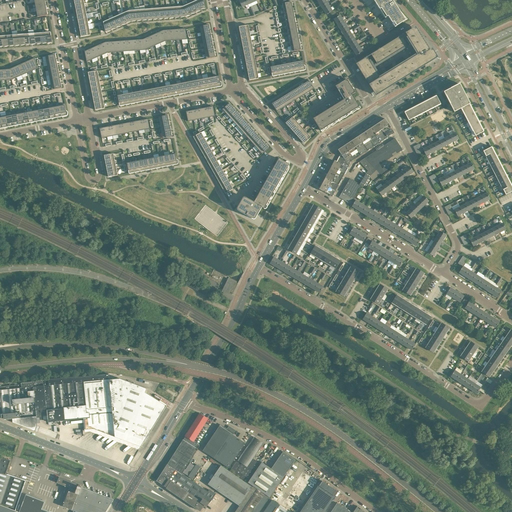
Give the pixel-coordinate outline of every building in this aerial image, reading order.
[(324,0),(319,3),(323,9),(329,5),(325,0),(324,0)] [(394,27),(395,27),(407,19),(398,9),(392,0),(391,1),(390,0),(375,0),(376,1),(375,2),(379,10),(381,9),(387,17),(388,17),(392,23),(394,22),(396,26),(394,27)] [(332,11),(329,5),(323,9),(326,15),(329,13),(330,13),(332,11)] [(334,19),(337,24),(343,21),(340,15),(334,19)] [(337,24),(340,29),(346,26),(345,23),(346,22),(344,20),(343,21),(337,24)] [(340,29),(343,35),(349,31),(346,26),(340,29)] [(432,48),(429,50),(415,27),(397,38),(397,37),(394,39),(394,40),(391,42),(391,41),(388,43),(388,44),(385,46),(384,45),(381,47),(382,48),(378,50),(378,49),(375,51),(375,52),(356,64),(358,68),(360,72),(360,71),(363,75),(362,75),(364,78),(365,78),(367,82),(366,82),(368,85),(369,85),(371,89),(373,92),(376,96),(438,58),(432,48)] [(343,35),(347,40),(353,36),(349,31),(343,35)] [(353,36),(347,40),(350,45),(356,41),(353,36)] [(350,45),(353,50),(359,46),(357,44),(359,43),(357,40),(356,41),(350,45)] [(362,51),(359,46),(353,50),(356,55),(359,54),(360,53),(362,51)] [(219,76),(213,77),(215,88),(221,87),(221,86),(222,86),(222,83),(221,82),(220,82),(220,81),(219,76)] [(313,119),(321,131),(359,107),(352,95),(355,93),(347,79),(335,86),(344,100),(313,119)] [(309,81),(304,84),(309,91),(314,89),(309,81)] [(304,94),(309,91),(304,84),(300,86),(304,94)] [(454,112),(462,108),(470,104),(459,84),(443,92),(454,112)] [(300,97),(304,94),(300,86),(295,89),(300,97)] [(290,92),(295,100),(300,97),(295,89),(290,92)] [(291,103),(295,100),(290,92),(286,95),(291,103)] [(286,95),(281,98),(286,106),(291,103),(286,95)] [(436,96),(432,98),(436,106),(441,104),(436,96)] [(281,98),(276,101),(281,109),(286,106),(281,98)] [(431,108),(436,106),(432,98),(427,100),(431,108)] [(427,100),(423,103),(427,111),(431,108),(427,100)] [(277,112),(281,109),(276,101),(272,104),(277,112)] [(226,114),(233,108),(229,103),(222,109),(226,114)] [(422,113),(427,111),(423,103),(418,105),(422,113)] [(61,116),(61,117),(67,116),(68,115),(68,112),(66,111),(66,110),(65,104),(59,105),(61,116)] [(470,104),(462,108),(464,113),(472,109),(470,104)] [(422,113),(418,105),(414,107),(418,115),(422,113)] [(413,118),(418,115),(414,107),(409,110),(413,118)] [(236,112),(233,108),(226,114),(229,118),(236,112)] [(466,117),(474,113),(472,109),(464,113),(466,117)] [(413,118),(409,110),(404,112),(408,120),(413,118)] [(236,112),(229,118),(233,122),(240,116),(236,112)] [(474,113),(466,117),(469,122),(477,118),(474,113)] [(233,122),(237,126),(244,120),(240,116),(233,122)] [(290,127),(296,121),(292,117),(285,123),(289,127),(290,127)] [(471,126),(479,122),(477,118),(469,122),(471,126)] [(378,123),(387,137),(394,133),(385,119),(378,123)] [(247,124),(244,120),(237,126),(240,130),(247,124)] [(300,125),(296,121),(290,127),(289,127),(293,131),(300,125)] [(473,131),(481,127),(479,122),(471,126),(473,131)] [(380,142),(387,137),(378,123),(371,128),(380,142)] [(240,130),(244,134),(251,128),(247,124),(240,130)] [(300,125),(293,131),(296,135),(297,135),(303,129),(300,125)] [(481,127),(473,131),(476,136),(484,131),(481,127)] [(254,132),(251,128),(244,134),(247,138),(254,132)] [(365,132),(374,146),(380,142),(371,128),(365,132)] [(300,139),(307,133),(303,129),(297,135),(296,135),(300,139)] [(204,137),(201,132),(193,137),(196,142),(196,141),(204,137)] [(258,136),(254,132),(247,138),(251,142),(258,136)] [(358,137),(367,151),(374,146),(365,132),(358,137)] [(300,139),(304,144),(311,137),(307,133),(300,139)] [(450,135),(453,142),(458,139),(455,133),(450,135)] [(448,144),(453,142),(450,135),(444,138),(448,144)] [(255,146),(262,140),(258,136),(251,142),(255,146)] [(196,141),(196,142),(199,146),(207,142),(204,137),(196,141)] [(359,152),(360,155),(367,151),(358,137),(351,141),(358,152),(359,152)] [(378,149),(365,158),(376,170),(380,174),(381,174),(384,172),(380,165),(393,156),(391,154),(396,151),(397,153),(398,153),(402,150),(395,138),(383,146),(378,149)] [(442,147),(448,144),(444,138),(439,141),(442,147)] [(255,146),(258,150),(265,144),(262,140),(255,146)] [(354,154),(358,152),(351,141),(345,145),(354,159),(357,158),(354,154)] [(437,150),(442,147),(439,141),(434,144),(437,150)] [(199,146),(201,151),(202,151),(209,147),(207,142),(199,146)] [(269,148),(265,144),(258,150),(262,154),(269,148)] [(432,153),(437,150),(434,144),(428,146),(432,153)] [(340,154),(348,166),(350,163),(349,162),(354,159),(345,145),(338,150),(340,154)] [(426,155),(432,153),(428,146),(423,149),(424,151),(424,152),(424,153),(425,153),(426,155)] [(209,147),(202,151),(201,151),(204,156),(212,151),(209,147)] [(484,151),(486,156),(494,152),(492,147),(484,151)] [(204,156),(207,161),(207,160),(215,156),(212,151),(204,156)] [(494,152),(486,156),(489,161),(497,156),(494,152)] [(336,162),(347,168),(348,166),(340,154),(336,162)] [(207,161),(209,165),(210,165),(217,161),(215,156),(207,160),(207,161)] [(499,161),(497,156),(489,161),(491,165),(499,161)] [(350,179),(342,192),(345,194),(347,195),(350,197),(352,198),(360,185),(363,187),(369,177),(372,181),(380,174),(376,170),(365,158),(359,162),(368,171),(359,184),(350,179)] [(289,164),(280,159),(279,159),(278,159),(278,160),(268,177),(254,202),(245,197),(244,197),(243,198),(238,207),(240,208),(238,211),(252,219),(255,214),(257,215),(262,207),(264,209),(289,164)] [(217,161),(210,165),(209,165),(212,170),(220,165),(217,161)] [(331,167),(344,174),(347,168),(336,162),(334,161),(331,167)] [(491,165),(494,170),(502,166),(499,161),(491,165)] [(465,165),(469,172),(474,169),(471,163),(465,165)] [(212,170),(215,175),(215,174),(223,170),(220,165),(212,170)] [(463,174),(469,172),(465,165),(460,168),(463,174)] [(409,166),(404,170),(408,176),(413,172),(411,169),(412,169),(411,168),(409,166)] [(504,171),(502,166),(494,170),(496,175),(504,171)] [(344,174),(331,167),(328,172),(341,179),(344,174)] [(458,177),(463,174),(460,168),(455,171),(458,177)] [(223,170),(215,174),(215,175),(217,179),(218,179),(225,175),(223,170)] [(404,170),(398,174),(403,180),(408,176),(404,170)] [(453,180),(458,177),(455,171),(449,174),(453,180)] [(496,175),(499,180),(507,176),(504,171),(496,175)] [(341,179),(328,172),(325,178),(338,185),(341,179)] [(398,174),(393,178),(397,184),(403,180),(398,174)] [(447,183),(453,180),(449,174),(447,175),(444,176),(447,183)] [(217,179),(220,184),(228,180),(225,175),(218,179),(217,179)] [(442,186),(447,183),(444,176),(439,179),(440,182),(440,183),(442,186)] [(509,180),(507,176),(499,180),(501,185),(509,180)] [(322,183),(335,191),(338,185),(325,178),(322,183)] [(393,178),(388,182),(392,187),(397,184),(393,178)] [(228,180),(220,184),(223,189),(231,184),(228,180)] [(509,180),(501,185),(504,189),(511,185),(509,180)] [(388,182),(383,186),(387,191),(392,187),(388,182)] [(319,189),(332,196),(335,191),(322,183),(319,189)] [(223,189),(225,194),(233,189),(231,184),(223,189)] [(383,186),(377,190),(379,192),(379,193),(380,193),(381,195),(387,191),(383,186)] [(487,193),(481,196),(484,202),(490,199),(488,196),(487,193)] [(424,196),(419,200),(424,205),(428,201),(424,196)] [(479,205),(484,202),(481,196),(476,198),(479,205)] [(417,198),(413,202),(415,204),(420,209),(424,205),(419,200),(417,198)] [(476,198),(470,201),(474,207),(479,205),(476,198)] [(351,201),(350,203),(353,205),(352,206),(357,210),(361,204),(356,200),(354,203),(351,201)] [(468,210),(474,207),(470,201),(465,204),(468,210)] [(361,204),(357,210),(362,213),(366,207),(361,204)] [(415,204),(410,208),(415,214),(420,209),(415,204)] [(465,204),(460,207),(463,213),(468,210),(465,204)] [(311,209),(319,214),(321,209),(313,205),(311,209)] [(366,207),(362,213),(368,216),(371,210),(366,207)] [(457,216),(463,213),(460,207),(454,209),(456,212),(455,212),(456,213),(457,216)] [(410,208),(406,213),(408,215),(409,216),(411,218),(415,214),(410,208)] [(311,209),(308,214),(316,218),(319,214),(311,209)] [(371,210),(368,216),(373,219),(376,213),(373,211),(371,210)] [(376,213),(373,219),(378,222),(381,216),(376,213)] [(313,223),(316,218),(308,214),(306,218),(313,223)] [(381,216),(378,222),(383,225),(387,219),(381,216)] [(501,220),(499,217),(497,218),(499,221),(500,224),(497,226),(500,232),(505,229),(502,223),(502,222),(501,220)] [(303,223),(311,227),(313,223),(306,218),(303,223)] [(387,219),(383,225),(388,228),(392,222),(387,219)] [(392,222),(388,228),(393,231),(397,225),(392,222)] [(311,227),(303,223),(301,227),(308,232),(311,227)] [(397,225),(393,231),(398,235),(402,229),(397,225)] [(495,235),(500,232),(497,226),(491,229),(495,235)] [(308,232),(301,227),(298,232),(306,236),(308,232)] [(351,231),(349,234),(363,242),(363,241),(366,236),(353,227),(353,228),(352,227),(351,229),(351,230),(351,231)] [(402,229),(398,235),(403,238),(407,232),(402,229)] [(491,229),(486,231),(489,238),(495,235),(491,229)] [(437,236),(443,240),(446,235),(440,231),(437,236)] [(484,240),(489,238),(486,231),(481,234),(484,240)] [(296,236),(303,240),(306,236),(298,232),(296,236)] [(407,232),(403,238),(411,242),(415,236),(407,232)] [(481,234),(475,237),(479,243),(484,240),(481,234)] [(293,240),(301,245),(303,240),(296,236),(293,240)] [(415,236),(411,242),(417,246),(418,243),(419,242),(420,240),(415,236)] [(440,245),(443,240),(437,236),(434,241),(440,245)] [(473,246),(479,243),(475,237),(470,240),(471,242),(471,243),(472,243),(473,246)] [(301,245),(293,240),(290,245),(298,249),(301,245)] [(370,245),(368,247),(373,250),(377,244),(372,241),(370,245)] [(430,247),(436,250),(440,245),(434,241),(430,247)] [(377,244),(373,250),(379,254),(382,248),(377,244)] [(296,254),(298,249),(290,245),(288,249),(296,254)] [(315,257),(320,249),(315,246),(310,254),(315,257)] [(433,256),(436,250),(430,247),(427,252),(430,253),(429,254),(430,254),(433,256)] [(379,254),(376,258),(378,260),(381,255),(384,257),(387,251),(382,248),(379,254)] [(320,260),(325,252),(320,249),(315,257),(320,260)] [(387,251),(384,257),(389,260),(393,254),(387,251)] [(320,260),(325,263),(330,255),(325,252),(320,260)] [(393,254),(389,260),(394,263),(398,257),(393,254)] [(335,258),(330,255),(325,263),(330,266),(335,258)] [(272,261),(270,263),(275,266),(279,260),(274,257),(272,260),(271,260),(272,261)] [(398,257),(394,263),(399,266),(401,264),(402,263),(401,263),(403,260),(398,257)] [(340,261),(335,258),(330,266),(335,269),(340,261)] [(279,260),(275,266),(283,271),(287,265),(279,260)] [(287,265),(283,271),(288,274),(292,268),(287,265)] [(459,272),(466,276),(469,271),(463,266),(461,269),(461,270),(459,272)] [(351,267),(348,272),(356,277),(359,272),(351,267)] [(292,268),(288,274),(294,277),(297,271),(292,268)] [(416,269),(414,273),(421,278),(424,273),(416,269)] [(297,271),(294,277),(299,280),(302,274),(297,271)] [(476,275),(469,271),(466,276),(472,281),(476,275)] [(348,272),(345,277),(353,282),(356,277),(348,272)] [(414,273),(411,277),(418,282),(421,278),(414,273)] [(302,274),(299,280),(304,283),(307,277),(302,274)] [(472,281),(478,285),(482,279),(476,275),(472,281)] [(307,277),(304,283),(309,286),(313,280),(307,277)] [(345,277),(342,282),(350,286),(353,282),(345,277)] [(416,287),(418,282),(411,277),(408,282),(416,287)] [(228,279),(223,290),(228,293),(233,281),(228,279)] [(489,283),(482,279),(478,285),(485,289),(489,283)] [(313,280),(309,286),(314,290),(318,284),(313,280)] [(205,296),(208,292),(190,282),(188,286),(205,296)] [(342,282),(339,287),(347,291),(350,286),(342,282)] [(408,282),(405,286),(413,291),(416,287),(408,282)] [(485,289),(491,293),(495,287),(489,283),(485,289)] [(318,284),(314,290),(319,293),(321,290),(322,289),(323,287),(318,284)] [(376,290),(384,295),(387,290),(379,285),(376,290)] [(410,295),(413,291),(405,286),(403,291),(410,295)] [(339,287),(336,292),(344,296),(347,291),(339,287)] [(448,291),(447,294),(452,297),(460,302),(463,296),(464,296),(450,288),(449,287),(448,289),(449,290),(448,291)] [(501,291),(495,287),(491,293),(498,297),(499,295),(500,295),(500,294),(501,291)] [(373,295),(381,299),(384,295),(376,290),(373,295)] [(378,304),(381,299),(373,295),(370,300),(378,304)] [(392,303),(397,306),(401,299),(396,295),(392,303)] [(406,302),(401,299),(397,306),(401,309),(406,302)] [(401,309),(406,312),(411,305),(406,302),(401,309)] [(466,306),(465,308),(470,311),(474,305),(469,302),(466,306)] [(416,308),(411,305),(406,312),(411,315),(416,308)] [(474,305),(470,311),(475,315),(479,309),(474,305)] [(416,308),(411,315),(416,318),(421,311),(416,308)] [(479,309),(475,315),(480,318),(484,312),(479,309)] [(421,311),(416,318),(421,322),(425,314),(421,311)] [(484,312),(480,318),(485,321),(489,315),(484,312)] [(363,319),(368,323),(372,317),(366,313),(365,316),(364,316),(363,319)] [(430,317),(425,314),(421,322),(426,325),(430,317)] [(489,315),(485,321),(490,324),(494,318),(489,315)] [(368,323),(374,326),(377,320),(372,317),(368,323)] [(494,318),(490,324),(495,328),(497,325),(498,324),(499,322),(494,318)] [(374,326),(379,329),(383,323),(377,320),(374,326)] [(379,329),(384,333),(388,327),(383,323),(379,329)] [(441,324),(438,329),(445,334),(449,329),(441,324)] [(384,333),(390,336),(393,330),(388,327),(384,333)] [(442,338),(445,334),(438,329),(435,334),(442,338)] [(390,336),(395,340),(399,334),(393,330),(390,336)] [(395,340),(400,343),(404,337),(399,334),(395,340)] [(435,334),(432,338),(439,343),(442,338),(435,334)] [(400,343),(406,346),(410,341),(404,337),(400,343)] [(439,343),(432,338),(429,343),(436,348),(439,343)] [(502,342),(510,348),(511,344),(511,342),(505,338),(502,342)] [(415,344),(410,341),(406,346),(411,350),(413,347),(413,348),(414,347),(413,347),(415,344)] [(466,347),(474,352),(477,347),(470,342),(466,347)] [(499,347),(507,352),(510,348),(502,342),(499,347)] [(436,348),(429,343),(425,349),(433,353),(436,348)] [(466,347),(463,352),(471,357),(474,352),(466,347)] [(499,347),(496,351),(504,356),(507,352),(499,347)] [(496,351),(493,355),(501,360),(504,356),(496,351)] [(467,362),(471,357),(463,352),(460,357),(467,362)] [(498,364),(501,360),(493,355),(491,359),(498,364)] [(488,363),(495,368),(498,364),(491,359),(488,363)] [(488,363),(485,368),(492,373),(495,368),(488,363)] [(489,377),(492,373),(485,368),(482,372),(489,377)] [(451,376),(457,381),(461,375),(455,370),(453,373),(452,373),(451,373),(451,374),(450,375),(451,376)] [(0,414),(1,414),(2,419),(4,418),(4,419),(8,419),(12,419),(13,423),(35,431),(37,426),(36,417),(37,417),(40,416),(41,420),(43,420),(43,416),(47,416),(46,409),(47,409),(48,422),(58,421),(84,418),(85,430),(93,429),(96,432),(98,430),(100,433),(102,432),(105,435),(107,433),(110,437),(112,436),(115,439),(116,437),(119,440),(121,439),(123,442),(126,440),(129,444),(131,443),(133,446),(135,444),(138,448),(139,446),(140,446),(140,447),(141,447),(166,406),(145,392),(146,390),(147,389),(120,378),(110,380),(110,379),(109,379),(109,374),(76,377),(76,376),(48,379),(48,381),(49,385),(44,386),(44,385),(43,381),(21,383),(21,385),(0,386),(0,414)] [(467,379),(461,375),(457,381),(464,385),(467,379)] [(464,385),(470,389),(474,383),(467,379),(464,385)] [(480,387),(474,383),(470,389),(477,394),(477,393),(478,394),(479,391),(478,391),(479,390),(480,387)] [(183,440),(167,464),(175,470),(164,486),(183,500),(200,511),(204,505),(206,506),(215,493),(209,490),(208,492),(182,474),(181,474),(182,472),(184,469),(197,449),(198,449),(197,449),(199,446),(194,442),(208,419),(199,413),(184,436),(185,437),(183,440),(183,439),(182,440),(183,440)] [(206,453),(211,456),(228,468),(245,443),(233,435),(236,430),(229,426),(226,430),(219,425),(202,450),(206,453)] [(264,443),(254,437),(238,461),(237,462),(236,462),(230,470),(235,474),(234,474),(245,482),(253,471),(251,470),(257,461),(253,459),(264,443)] [(283,451),(271,469),(262,462),(248,482),(253,486),(253,485),(270,497),(295,460),(283,451)] [(0,460),(0,471),(5,474),(10,460),(1,457),(0,460)] [(184,469),(182,472),(188,476),(195,466),(190,463),(185,470),(184,469)] [(156,481),(164,486),(175,470),(167,464),(157,480),(156,481)] [(193,480),(200,468),(196,465),(188,477),(193,480)] [(208,484),(233,501),(245,482),(234,474),(221,465),(208,484)] [(0,471),(0,503),(1,504),(11,476),(5,474),(0,471)] [(11,476),(1,504),(15,509),(25,480),(16,477),(11,476)] [(57,483),(70,488),(78,491),(80,486),(80,485),(78,484),(74,483),(59,477),(59,478),(57,483)] [(350,511),(337,503),(330,511),(324,511),(335,496),(334,496),(337,491),(322,481),(319,485),(318,485),(299,511),(350,511)] [(233,501),(239,506),(234,511),(259,511),(270,497),(253,485),(253,486),(252,487),(245,482),(233,501)] [(70,488),(62,507),(76,511),(105,511),(114,499),(82,487),(80,486),(78,491),(70,488)] [(277,488),(275,492),(273,496),(278,499),(282,491),(277,488)] [(49,511),(42,509),(44,502),(25,495),(18,511),(49,511)] [(289,511),(272,500),(263,511),(289,511)]
